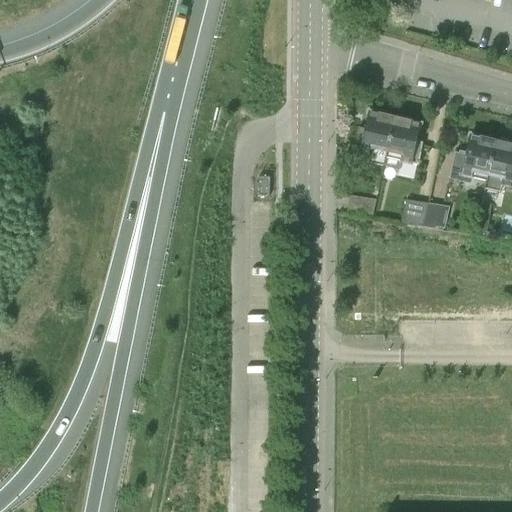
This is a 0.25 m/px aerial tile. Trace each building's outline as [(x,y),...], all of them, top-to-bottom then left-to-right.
[(358,160),(384,166),(395,117),(369,112),(364,131),(359,130),(356,143),(362,144),(358,160)] [(384,166),(401,170),(402,163),(414,166),(414,164),(418,165),(423,145),(417,144),(421,123),(395,117),(384,166)] [(473,177),(486,181),(497,141),(471,135),(466,155),(456,153),(450,179),(471,183),(473,177)] [(486,181),(484,189),(500,193),(502,186),(511,188),(511,144),(497,141),(486,181)] [(253,201),(275,202),(275,167),(253,166),(253,201)] [(346,216),(372,219),(376,199),(350,196),(346,216)] [(428,204),(406,200),(401,224),(423,227),(428,204)] [(450,207),(428,204),(423,227),(446,231),(450,207)] [(476,234),(486,236),(491,207),(481,205),(476,234)]
